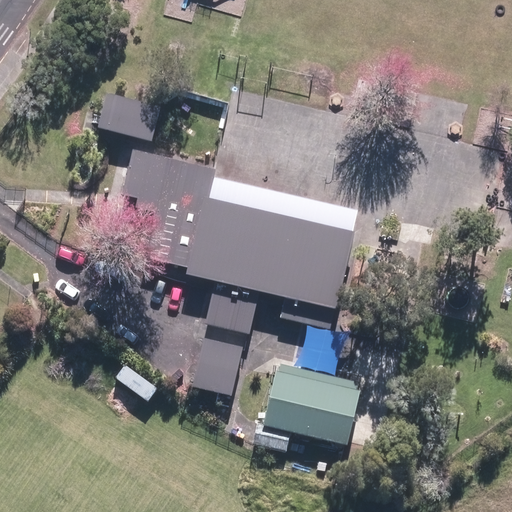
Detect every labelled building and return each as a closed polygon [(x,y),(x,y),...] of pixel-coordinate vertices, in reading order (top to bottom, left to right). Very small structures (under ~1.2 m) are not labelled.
[(161,143),(171,106),(117,93),(108,128),(161,143)] [(340,307),(359,230),(212,196),(219,166),(136,146),(126,190),(139,194),(138,204),(157,208),(147,254),(193,266),(191,272),(218,279),(209,319),(252,330),(262,289),(288,295),(285,313),(333,325),(338,307),(340,307)] [(434,228),(400,222),(394,256),(419,260),(422,244),(431,245),(434,228)] [(247,352),(209,344),(199,391),(236,400),(247,352)] [(366,387),(277,366),(264,423),(353,444),(366,387)] [(256,448),(291,458),(297,437),(262,427),(256,448)]
